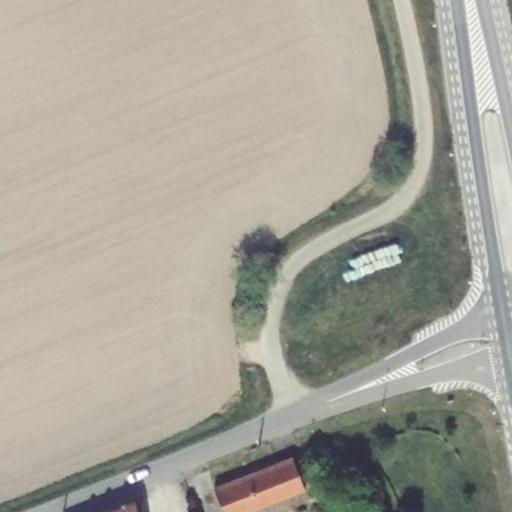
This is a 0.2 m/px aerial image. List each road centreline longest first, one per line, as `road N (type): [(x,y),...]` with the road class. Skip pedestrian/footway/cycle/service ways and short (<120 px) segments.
road 1 (unclassified): [(294,415),(268,335),(269,304),(288,266),(322,241),(387,214),(410,191),(421,164),(415,42),(403,0)]
road 2 (secondary): [(464,0),(498,307)]
road 3 (unclassified): [(50,511),(294,415)]
road 4 (unclassified): [(498,307),(326,402)]
road 5 (unclassified): [(326,402),(509,356)]
road 6 (secondary): [(511,136),(472,0)]
